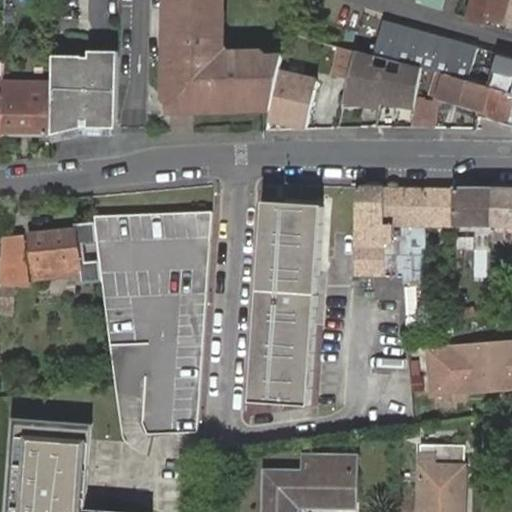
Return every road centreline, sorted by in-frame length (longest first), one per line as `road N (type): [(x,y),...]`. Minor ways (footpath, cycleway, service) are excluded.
road 1 (tertiary): [(218,161),(511,156)]
road 2 (tertiary): [(218,161),(0,179)]
